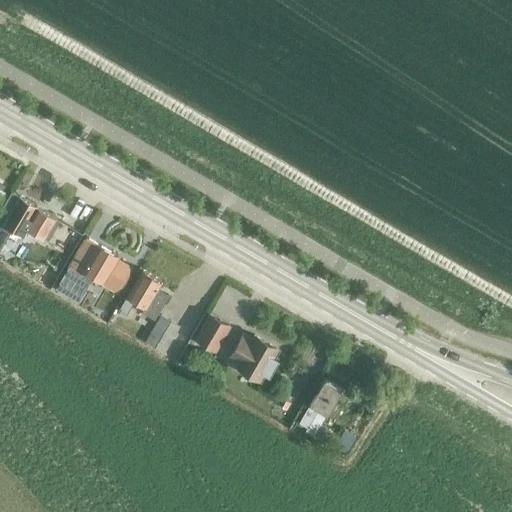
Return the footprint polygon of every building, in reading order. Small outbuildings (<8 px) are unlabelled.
[(44,237),(56,217),(36,206),(37,206),(18,195),(11,191),(0,209),(0,247),(11,229),(20,235),(25,227),(44,237)] [(127,276),(134,265),(117,255),(118,254),(86,235),(55,286),(77,300),(92,275),(102,281),(110,267),(127,276)] [(142,268),(119,309),(125,314),(133,303),(144,309),(141,314),(155,320),(147,336),(166,348),(190,304),(158,285),(161,279),(142,268)] [(195,338),(215,349),(229,325),(209,313),(195,338)] [(278,348),(254,334),(252,338),(243,333),(229,356),(238,361),(236,365),(260,379),(264,372),(269,375),(278,358),(274,355),(278,348)] [(343,451),(344,450),(353,435),(343,428),(339,436),(318,423),(325,412),(326,413),(342,386),(325,376),(298,421),(306,426),(304,430),(312,434),(313,433),(334,445),(343,451)]
